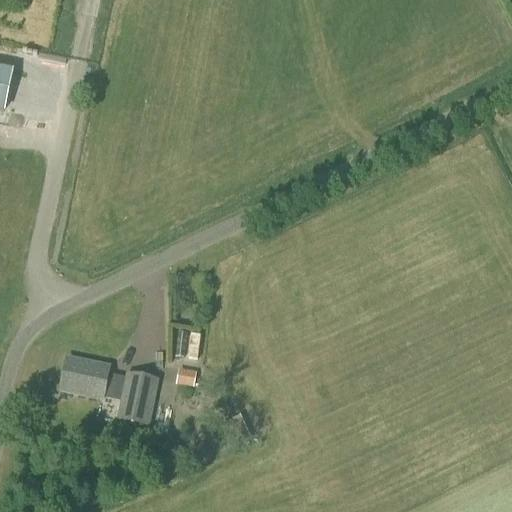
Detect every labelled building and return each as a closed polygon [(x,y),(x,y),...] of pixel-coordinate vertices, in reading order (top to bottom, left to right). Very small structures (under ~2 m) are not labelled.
[(0,69),(0,110),(4,111),(12,72),(0,69)] [(110,369),(67,360),(60,394),(103,403),(104,401),(120,404),(116,422),(149,429),(159,382),(126,375),(125,380),(109,377),(110,369)] [(175,386),(194,390),(197,374),(178,371),(175,386)] [(221,426),(230,445),(248,436),(239,417),(221,426)] [(189,455),(181,465),(190,473),(198,463),(189,455)]
